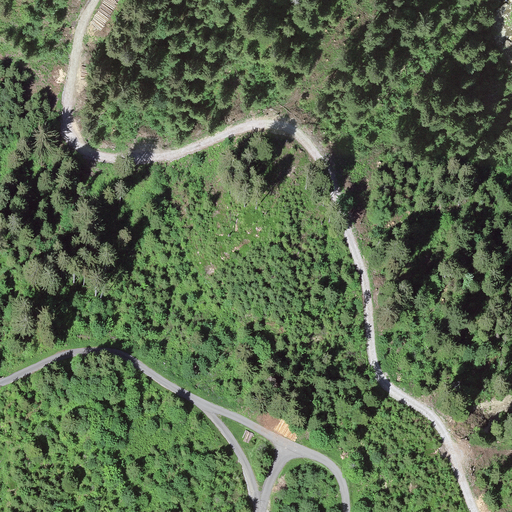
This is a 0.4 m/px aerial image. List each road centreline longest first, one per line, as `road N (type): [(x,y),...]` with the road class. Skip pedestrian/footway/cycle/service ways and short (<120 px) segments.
road 1 (track): [(94,0),(79,31),(68,96),(74,140),(92,154),(145,157),(244,126),(296,133),(329,176),(365,281),(375,369),(436,421),(473,511)]
road 2 (unclassified): [(346,511),(339,474),(327,462),(118,353),(65,354),(0,383)]
road 3 (track): [(199,401),(243,459),(258,511)]
